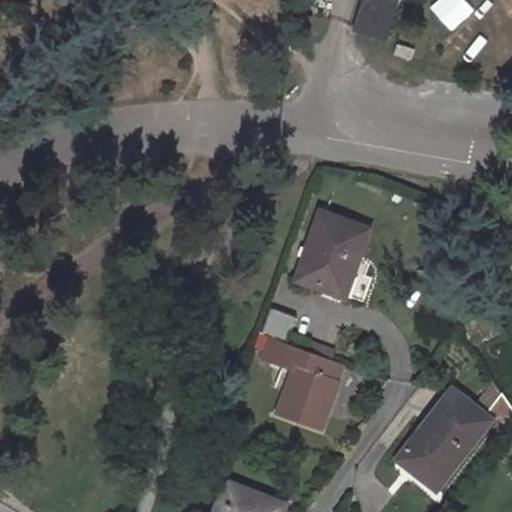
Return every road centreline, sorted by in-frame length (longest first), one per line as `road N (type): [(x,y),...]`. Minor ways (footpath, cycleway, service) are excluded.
road 1 (track): [(0,322),(290,121)]
road 2 (residential): [(319,511),(398,389)]
